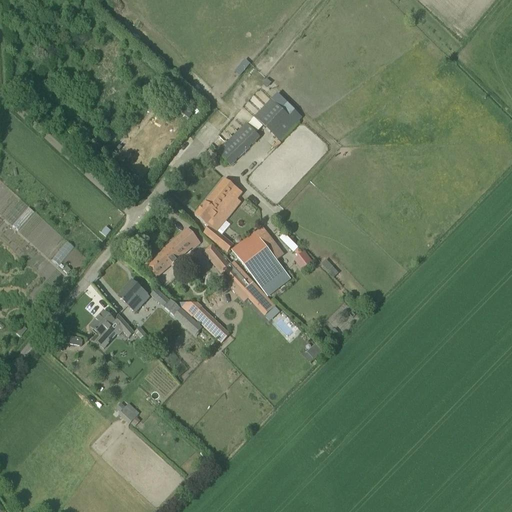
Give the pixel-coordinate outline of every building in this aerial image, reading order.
[(235,71),(240,76),(250,64),(245,59),(235,71)] [(271,101),(255,118),(270,133),(286,116),(271,101)] [(246,125),(217,153),(230,167),(259,139),(246,125)] [(209,228),(205,234),(228,253),(233,247),(215,232),(228,216),(221,210),(237,191),(223,181),(195,216),(209,228)] [(254,233),(276,262),(284,256),(262,227),(254,233)] [(193,251),(200,245),(187,230),(146,266),(157,279),(171,267),(174,271),(181,266),(177,262),(192,249),(193,251)] [(280,231),(275,235),(282,242),(286,237),(280,231)] [(283,279),(287,276),(276,262),(254,233),(231,251),(264,294),(269,290),(271,292),(272,292),(273,294),(287,284),(283,279)] [(286,237),(282,242),(293,253),(298,249),(286,237)] [(205,251),(203,254),(221,275),(225,272),(233,281),(227,286),(244,303),(248,299),(264,317),(275,307),(234,262),(231,265),(213,245),(205,251)] [(64,263),(67,251),(60,249),(57,261),(64,263)] [(304,253),(294,261),(302,271),(312,263),(304,253)] [(326,260),(321,264),(332,277),(337,272),(326,260)] [(126,290),(118,299),(129,308),(136,314),(150,298),(143,292),(131,282),(126,288),(126,290)] [(150,296),(162,307),(168,300),(157,289),(150,296)] [(191,299),(181,309),(192,319),(194,318),(202,309),(193,301),(191,299)] [(181,310),(174,317),(195,337),(202,329),(181,310)] [(103,313),(90,328),(102,338),(110,329),(118,337),(122,332),(128,339),(134,334),(118,316),(113,322),(103,313)] [(22,328),(16,335),(20,338),(26,331),(22,328)] [(134,354),(143,363),(153,354),(144,345),(134,354)] [(316,347),(308,354),(314,361),(323,354),(316,347)] [(132,423),(140,414),(129,404),(125,408),(121,404),(117,409),(132,423)]
